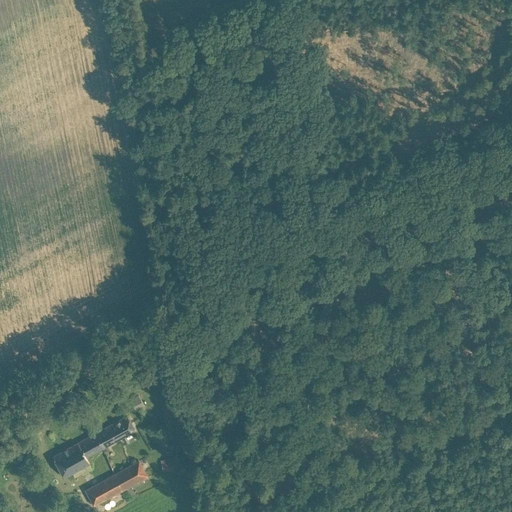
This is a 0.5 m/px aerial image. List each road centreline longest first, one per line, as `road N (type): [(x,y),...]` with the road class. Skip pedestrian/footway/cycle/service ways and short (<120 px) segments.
road 1 (track): [(511,141),(0,408)]
road 2 (track): [(184,315),(116,0)]
road 3 (track): [(221,511),(179,319)]
